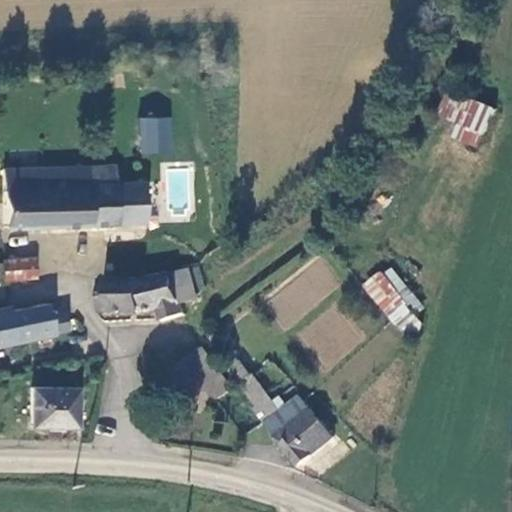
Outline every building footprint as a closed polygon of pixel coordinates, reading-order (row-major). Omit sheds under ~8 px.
[(499,109),(452,89),(441,116),(486,136),(499,109)] [(138,117),(141,164),(183,162),(181,114),(138,117)] [(91,183),(116,182),(115,164),(90,165),(91,183)] [(5,226),(144,222),(144,181),(116,182),(91,183),(90,165),(3,169),(5,226)] [(109,245),(90,245),(91,263),(110,262),(109,245)] [(353,249),(342,258),(352,270),(362,261),(353,249)] [(5,278),(6,278),(36,277),(35,258),(4,260),(5,278)] [(159,308),(163,320),(186,313),(182,303),(197,299),(193,285),(199,283),(194,265),(148,279),(106,281),(105,312),(148,312),(159,308)] [(414,290),(396,270),(388,276),(384,269),(364,284),(381,308),(383,307),(393,321),(412,307),(404,296),(414,290)] [(197,299),(204,298),(199,283),(193,285),(197,299)] [(0,308),(0,345),(69,330),(66,314),(52,316),(49,303),(10,311),(9,306),(0,308)] [(204,349),(172,373),(201,412),(234,389),(204,349)] [(79,387),(32,385),(30,425),(76,426),(79,387)] [(281,430),(306,408),(294,393),(268,415),(281,430)] [(299,465),(331,437),(306,408),(281,430),(287,437),(279,443),(299,465)]
